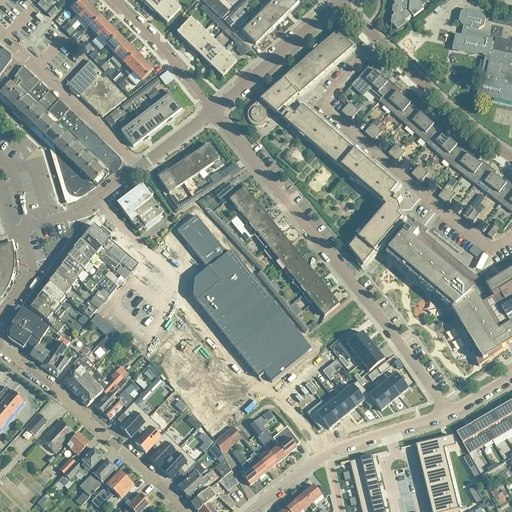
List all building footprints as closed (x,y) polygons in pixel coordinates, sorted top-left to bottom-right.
[(79,19),(91,7),(83,0),(79,0),(70,9),(79,19)] [(144,0),(144,1),(155,12),(167,0),(144,0)] [(170,0),(167,0),(155,12),(167,23),(181,9),(170,0)] [(201,0),(221,19),(229,11),(216,0),(201,0)] [(250,0),(243,0),(238,6),(242,9),(250,0)] [(287,13),(273,0),(272,0),(263,10),(276,24),(287,13)] [(298,2),(295,0),(273,0),(287,13),(298,2)] [(393,0),(391,24),(392,24),(397,29),(406,22),(405,20),(412,14),(414,16),(423,9),(422,7),(424,5),(419,0),(393,0)] [(57,10),(58,9),(53,4),(52,6),(48,3),(42,10),(50,18),(57,11),(57,10)] [(215,17),(203,5),(199,9),(211,21),(215,17)] [(242,9),(238,6),(227,17),(230,20),(242,9)] [(100,16),(91,7),(79,19),(88,28),(100,16)] [(251,16),(250,18),(266,34),(276,24),(263,10),(261,8),(252,16),(251,16)] [(455,34),(455,35),(452,50),(485,57),(482,70),(478,69),(477,73),(481,74),(477,95),(511,103),(511,41),(488,37),(489,34),(478,31),(478,29),(483,27),(485,18),(482,14),(465,10),(460,13),(459,21),(462,26),(463,26),(461,36),(455,34)] [(35,17),(40,22),(43,18),(38,13),(35,17)] [(108,25),(100,16),(88,28),(97,36),(108,25)] [(215,17),(211,21),(223,31),(226,28),(215,17)] [(266,34),(250,18),(238,28),(241,31),(255,45),(266,34)] [(188,44),(202,30),(191,19),(177,33),(188,44)] [(427,24),(423,19),(418,24),(422,28),(427,24)] [(67,24),(62,29),(61,29),(68,36),(74,31),(67,24)] [(117,34),(108,25),(97,36),(105,45),(117,34)] [(226,28),(223,31),(234,42),(237,39),(226,28)] [(202,30),(188,44),(200,55),(213,41),(202,30)] [(264,115),(262,113),(269,107),(277,114),(353,48),(354,47),(336,32),(251,107),(249,110),(247,114),(248,118),(249,122),(252,124),(255,126),(259,127),(263,126),(266,124),(264,121),(264,115)] [(14,38),(20,42),(24,37),(17,33),(14,38)] [(126,43),(117,34),(105,45),(114,54),(126,43)] [(237,39),(234,42),(237,45),(245,53),(249,50),(237,39)] [(84,41),(79,46),(79,47),(86,54),(91,48),(84,41)] [(225,52),(213,41),(200,55),(211,66),(225,52)] [(28,42),(23,47),(34,58),(39,53),(28,42)] [(134,52),(126,43),(114,54),(123,63),(134,52)] [(0,75),(11,61),(10,54),(6,51),(5,51),(0,47),(0,75)] [(95,50),(89,56),(96,63),(98,61),(94,57),(98,53),(95,50)] [(143,61),(134,52),(123,63),(128,69),(124,72),(128,76),(132,72),(143,61)] [(225,52),(211,66),(222,77),(236,63),(225,52)] [(97,64),(96,64),(100,68),(105,63),(102,59),(97,64)] [(89,61),(67,85),(80,97),(102,74),(89,61)] [(143,61),(132,72),(141,81),(152,70),(143,61)] [(105,63),(100,68),(103,72),(104,71),(109,66),(105,63)] [(371,64),(370,65),(351,86),(363,97),(367,92),(381,77),(376,73),(378,71),(371,64)] [(9,84),(0,93),(0,102),(10,112),(39,83),(22,66),(14,77),(16,79),(10,85),(9,84)] [(116,70),(109,77),(114,82),(119,77),(121,75),(116,70)] [(157,77),(164,85),(173,79),(166,70),(157,77)] [(102,74),(80,97),(87,103),(94,96),(104,98),(115,87),(102,74)] [(114,82),(118,86),(123,81),(119,77),(114,82)] [(385,81),(381,77),(367,92),(379,102),(394,85),(387,79),(385,81)] [(157,79),(144,88),(150,95),(153,99),(160,94),(154,87),(159,83),(157,79)] [(123,81),(118,86),(121,90),(126,84),(123,81)] [(39,83),(10,112),(20,121),(49,92),(39,83)] [(401,92),(394,85),(379,102),(391,112),(404,98),(399,94),(401,92)] [(94,96),(87,103),(98,114),(122,95),(115,87),(104,98),(94,96)] [(144,88),(133,97),(136,101),(137,102),(140,100),(139,99),(146,93),(148,96),(150,95),(144,88)] [(170,118),(180,110),(166,91),(159,96),(162,100),(157,104),(170,121),(172,120),(170,118)] [(58,101),(49,92),(20,121),(30,131),(48,112),(58,101)] [(122,95),(98,114),(101,117),(126,99),(122,95)] [(136,101),(133,97),(120,107),(123,111),(136,101)] [(408,102),(404,98),(391,112),(402,123),(417,106),(410,100),(408,102)] [(58,101),(48,112),(30,131),(40,140),(68,110),(58,101)] [(346,116),(354,107),(349,103),(341,112),(346,116)] [(374,108),(380,114),(385,109),(379,103),(374,108)] [(157,104),(145,113),(156,129),(167,121),(168,122),(170,121),(157,104)] [(399,206),(398,205),(402,200),(398,197),(395,200),(391,196),(398,188),(300,104),(297,105),(295,105),(293,106),(292,107),(290,108),(288,110),(287,111),(285,113),(281,118),(385,206),(349,248),(364,266),(385,241),(403,220),(400,218),(400,216),(400,214),(400,212),(400,210),(400,208),(399,206)] [(417,106),(402,123),(414,133),(427,118),(423,114),(425,112),(417,106)] [(354,107),(346,116),(350,120),(358,111),(354,107)] [(68,110),(40,140),(48,147),(49,151),(51,149),(78,119),(68,110)] [(116,110),(109,116),(104,119),(110,127),(115,124),(113,122),(121,116),(116,110)] [(156,129),(145,113),(133,122),(146,139),(148,138),(147,136),(156,129)] [(427,118),(414,133),(426,144),(441,127),(434,120),(432,122),(427,118)] [(83,125),(78,119),(51,149),(61,158),(88,129),(83,125)] [(146,139),(133,122),(121,132),(132,147),(143,139),(144,141),(146,139)] [(369,137),(377,128),(373,123),(364,133),(369,137)] [(441,127),(426,144),(437,154),(450,139),(446,135),(448,133),(441,127)] [(382,132),(377,128),(369,137),(373,141),(382,132)] [(117,157),(88,129),(61,158),(95,187),(96,187),(108,174),(109,175),(111,173),(112,174),(118,169),(119,166),(120,163),(119,160),(117,157)] [(450,139),(437,154),(449,165),(464,148),(457,141),(455,143),(450,139)] [(222,164),(219,160),(208,144),(195,153),(206,169),(212,165),(215,169),(222,164)] [(392,158),(400,148),(396,144),(388,153),(392,158)] [(400,148),(392,158),(397,162),(405,152),(400,148)] [(464,148),(449,165),(462,175),(475,159),(470,156),(472,153),(464,148)] [(51,149),(49,151),(65,205),(75,202),(87,193),(95,187),(61,158),(51,149)] [(206,169),(195,153),(183,161),(194,177),(206,169)] [(479,163),(475,159),(462,175),(475,185),(489,167),(481,161),(479,163)] [(183,161),(170,170),(181,186),(183,184),(187,190),(192,186),(189,181),(194,177),(183,161)] [(415,178),(424,169),(419,165),(411,174),(415,178)] [(496,172),(489,167),(475,185),(487,194),(499,178),(495,175),(496,172)] [(221,177),(214,182),(217,185),(230,177),(227,173),(225,169),(219,173),(221,177)] [(424,169),(415,178),(420,182),(428,173),(424,169)] [(181,186),(170,170),(158,178),(168,194),(181,186)] [(504,182),(499,178),(487,194),(500,204),(511,187),(511,184),(506,180),(504,182)] [(214,182),(202,190),(205,194),(217,185),(214,182)] [(227,183),(213,194),(219,200),(232,190),(227,183)] [(443,201),(450,191),(453,188),(448,184),(438,197),(443,201)] [(146,192),(141,185),(116,203),(138,232),(142,228),(145,231),(160,220),(157,217),(162,213),(150,197),(152,196),(148,190),(146,192)] [(511,187),(500,204),(511,213),(511,187)] [(238,212),(253,200),(244,188),(229,200),(238,212)] [(202,190),(190,198),(192,202),(205,194),(202,190)] [(450,191),(443,201),(447,205),(455,195),(450,191)] [(173,195),(166,199),(176,214),(180,211),(192,202),(190,198),(179,205),(173,195)] [(238,212),(240,214),(236,217),(244,227),(248,224),(263,212),(253,200),(238,212)] [(467,220),(475,210),(470,206),(462,216),(467,220)] [(206,213),(209,216),(210,216),(220,227),(224,224),(213,212),(210,209),(206,213)] [(480,214),(475,210),(467,220),(472,224),(480,214)] [(248,224),(244,227),(252,237),(256,233),(257,235),(272,223),(263,212),(248,224)] [(479,367),(506,347),(511,343),(511,327),(486,285),(425,233),(426,231),(415,222),(414,224),(407,220),(400,214),(400,216),(400,218),(403,220),(385,241),(393,248),(387,255),(453,311),(479,367)] [(196,216),(176,231),(192,250),(211,235),(196,216)] [(272,223),(257,235),(267,247),(282,235),(272,223)] [(224,224),(220,227),(230,238),(234,235),(224,224)] [(92,226),(85,234),(109,254),(118,263),(121,265),(130,273),(138,264),(117,246),(107,238),(110,235),(101,226),(98,230),(92,225),(92,226)] [(492,239),(498,231),(500,229),(495,225),(487,235),(492,239)] [(85,234),(79,242),(104,264),(114,272),(121,265),(118,263),(109,254),(85,234)] [(211,235),(192,250),(207,269),(226,254),(211,235)] [(234,235),(230,238),(240,249),(244,246),(234,235)] [(282,235),(267,247),(263,250),(272,262),(276,259),(291,246),(282,235)] [(104,264),(79,242),(72,249),(118,288),(124,281),(120,277),(118,279),(116,277),(116,278),(102,267),(104,264)] [(10,243),(7,244),(0,246),(0,297),(6,290),(7,287),(8,284),(10,281),(11,277),(9,274),(11,261),(13,258),(13,253),(12,250),(11,245),(10,243)] [(469,251),(477,257),(481,251),(473,245),(469,251)] [(254,257),(244,246),(240,249),(250,260),(254,257)] [(291,246),(276,259),(285,270),(301,258),(291,246)] [(118,288),(72,249),(66,258),(97,284),(102,289),(110,295),(117,288),(118,288)] [(193,296),(192,297),(216,327),(239,355),(285,318),(230,251),(226,254),(207,269),(194,280),(194,281),(193,296)] [(264,268),(254,257),(250,260),(260,271),(264,268)] [(97,284),(66,258),(60,266),(78,282),(90,292),(97,284)] [(301,258),(285,270),(295,282),(310,270),(301,258)] [(130,273),(121,265),(115,272),(120,277),(124,281),(124,280),(130,273)] [(78,282),(60,266),(54,275),(76,294),(81,287),(77,284),(78,282)] [(511,269),(486,285),(511,327),(511,269)] [(310,270),(295,282),(304,293),(319,281),(310,270)] [(270,283),(260,271),(257,274),(266,286),(270,283)] [(76,294),(54,275),(48,283),(66,299),(78,309),(86,316),(89,319),(93,313),(96,311),(76,294)] [(319,281),(304,293),(301,296),(310,308),(314,305),(329,293),(319,281)] [(48,283),(42,291),(60,307),(66,299),(48,283)] [(270,283),(266,286),(275,298),(279,295),(280,294),(278,292),(280,290),(274,283),(271,285),(270,283)] [(60,307),(42,291),(36,300),(65,325),(65,324),(58,319),(65,311),(60,307)] [(104,303),(107,299),(98,291),(95,295),(104,303)] [(339,305),(329,293),(314,305),(323,317),(339,305)] [(279,295),(275,298),(285,309),(289,306),(279,295)] [(422,305),(438,318),(443,310),(427,298),(422,305)] [(36,300),(29,308),(48,324),(51,326),(48,330),(56,335),(58,332),(65,325),(36,300)] [(289,306),(285,309),(294,321),(298,318),(289,306)] [(40,322),(21,309),(6,331),(6,333),(6,334),(6,336),(7,338),(8,339),(9,340),(22,349),(24,347),(30,337),(39,342),(48,329),(39,323),(40,322)] [(97,314),(91,321),(107,335),(113,329),(97,314)] [(82,326),(88,319),(83,315),(77,321),(82,326)] [(285,318),(239,355),(257,377),(263,373),(271,382),(287,369),(311,350),(285,318)] [(298,318),(294,321),(304,333),(308,330),(309,330),(310,332),(318,325),(314,320),(305,327),(298,318)] [(447,330),(453,339),(463,333),(456,324),(447,330)] [(79,335),(84,340),(92,331),(86,327),(79,335)] [(107,335),(97,346),(105,354),(123,337),(114,329),(113,329),(107,335)] [(352,356),(369,342),(362,333),(358,336),(354,331),(342,340),(346,345),(344,347),(352,356)] [(70,341),(74,347),(83,341),(79,336),(70,341)] [(37,346),(39,342),(30,337),(24,347),(33,352),(30,357),(41,365),(48,354),(37,346)] [(41,365),(39,367),(49,373),(63,353),(66,349),(65,348),(69,343),(60,337),(56,342),(48,354),(41,365)] [(342,340),(336,345),(348,359),(352,356),(344,347),(346,345),(342,340)] [(369,342),(352,356),(359,365),(376,351),(369,342)] [(384,360),(376,351),(359,365),(361,363),(368,372),(384,360)] [(63,353),(49,373),(56,378),(70,358),(63,353)] [(72,373),(63,383),(70,391),(76,385),(75,383),(85,373),(85,374),(91,368),(94,365),(86,358),(79,360),(77,359),(68,370),(72,373)] [(385,362),(376,369),(381,375),(390,368),(385,362)] [(154,381),(161,374),(151,366),(145,373),(154,381)] [(329,366),(325,369),(329,374),(331,376),(335,373),(329,366)] [(76,385),(70,391),(86,407),(103,392),(106,396),(115,387),(121,380),(127,373),(120,367),(110,377),(112,380),(106,386),(102,382),(100,382),(96,386),(95,384),(100,378),(91,368),(85,374),(85,373),(75,383),(76,385)] [(375,378),(371,373),(367,376),(371,382),(375,378)] [(386,382),(399,397),(408,390),(402,382),(405,380),(399,373),(396,375),(395,374),(386,382)] [(357,381),(342,393),(355,408),(364,401),(360,397),(366,392),(357,381)] [(386,382),(377,389),(390,404),(399,397),(386,382)] [(116,400),(102,415),(104,417),(108,420),(129,398),(128,397),(136,388),(131,383),(119,396),(116,400)] [(0,429),(24,403),(6,387),(0,393),(0,429)] [(115,387),(106,396),(95,408),(102,415),(116,400),(112,397),(118,390),(115,387)] [(369,396),(366,392),(360,397),(364,401),(370,408),(375,404),(381,412),(390,404),(377,389),(369,396)] [(331,396),(331,397),(346,416),(355,408),(342,393),(334,400),(331,396)] [(321,401),(320,402),(337,423),(346,416),(331,397),(322,403),(321,401)] [(511,401),(510,402),(503,406),(511,422),(511,401)] [(328,430),(337,423),(320,402),(306,413),(320,430),(325,426),(328,430)] [(119,428),(130,439),(130,438),(139,429),(149,418),(133,403),(123,414),(128,419),(119,428)] [(496,411),(491,413),(492,414),(504,434),(511,429),(511,422),(503,406),(496,411)] [(487,416),(480,420),(492,441),(504,434),(492,414),(491,413),(487,416)] [(33,436),(47,421),(39,414),(25,429),(33,436)] [(257,420),(262,427),(266,424),(260,417),(256,420),(257,420)] [(135,443),(134,443),(145,454),(146,453),(153,445),(164,433),(160,437),(156,432),(160,428),(149,418),(139,429),(143,433),(135,443)] [(254,422),(248,427),(257,439),(263,434),(266,432),(262,427),(257,420),(254,422)] [(480,420),(473,424),(468,427),(469,427),(481,448),(492,441),(480,420)] [(54,454),(73,434),(60,421),(40,441),(54,454)] [(232,427),(223,435),(232,447),(242,439),(236,433),(237,432),(232,427)] [(278,446),(286,457),(296,449),(295,447),(299,443),(286,427),(272,439),(278,446)] [(469,427),(468,427),(464,429),(457,433),(469,455),(481,448),(469,427)] [(238,434),(237,432),(236,433),(242,439),(244,442),(247,439),(242,432),(238,434)] [(158,449),(149,459),(160,469),(179,448),(164,433),(153,445),(158,449)] [(76,434),(66,446),(77,456),(87,445),(76,434)] [(232,447),(223,435),(214,441),(215,443),(218,447),(220,451),(222,455),(232,447)] [(443,439),(442,439),(445,450),(448,449),(456,447),(453,436),(443,439)] [(213,443),(208,439),(199,448),(204,453),(213,443)] [(445,450),(442,439),(421,444),(416,445),(416,446),(416,447),(420,446),(423,459),(419,459),(420,460),(446,454),(445,450)] [(218,447),(215,443),(208,451),(214,457),(220,451),(218,447)] [(278,446),(269,454),(277,464),(286,457),(278,446)] [(179,448),(160,469),(170,479),(180,469),(185,474),(186,473),(194,465),(196,463),(179,448)] [(70,468),(63,475),(69,480),(70,481),(79,472),(84,477),(90,470),(102,458),(92,449),(81,461),(81,462),(81,463),(83,465),(80,468),(75,463),(70,468)] [(253,461),(248,466),(250,469),(258,479),(268,472),(259,461),(254,454),(250,457),(253,461)] [(269,454),(259,461),(268,472),(277,464),(269,454)] [(449,468),(446,454),(420,460),(420,461),(423,460),(426,473),(423,473),(423,474),(449,468)] [(467,465),(472,462),(468,455),(463,458),(467,465)] [(349,462),(352,475),(375,469),(372,456),(349,462)] [(63,475),(75,463),(70,458),(58,471),(63,475)] [(78,488),(81,491),(73,499),(80,506),(83,503),(88,499),(89,498),(88,498),(115,470),(105,460),(78,488)] [(250,469),(248,466),(244,461),(240,463),(241,465),(246,472),(241,476),(249,487),(258,479),(250,469)] [(190,477),(178,488),(184,495),(202,479),(199,477),(203,473),(199,470),(201,467),(197,462),(196,463),(194,465),(186,473),(190,477)] [(476,469),(472,462),(467,465),(471,472),(476,469)] [(224,477),(230,472),(226,467),(220,472),(224,477)] [(426,488),(452,482),(449,468),(423,474),(423,475),(426,474),(430,487),(426,487),(426,488)] [(375,469),(352,475),(356,488),(378,482),(375,469)] [(480,476),(476,469),(471,472),(475,479),(480,476)] [(108,488),(103,490),(107,494),(123,478),(117,472),(104,485),(108,488)] [(230,472),(224,477),(218,482),(227,492),(237,484),(230,472)] [(202,479),(184,495),(188,500),(191,503),(198,498),(195,494),(206,484),(211,480),(207,475),(202,479)] [(98,495),(91,502),(95,506),(101,499),(104,501),(106,503),(114,494),(120,499),(132,486),(131,486),(132,483),(129,481),(127,481),(123,478),(107,494),(103,490),(102,491),(98,495)] [(356,488),(359,501),(381,495),(378,482),(356,488)] [(456,496),(452,482),(426,488),(426,489),(430,488),(433,501),(430,501),(430,502),(456,496)] [(322,486),(317,490),(314,486),(304,494),(316,508),(313,504),(322,496),(324,499),(329,495),(322,486)] [(472,497),(477,494),(473,487),(468,490),(472,497)] [(496,489),(491,492),(494,497),(499,506),(510,500),(505,491),(499,494),(496,489)] [(191,503),(191,504),(197,511),(208,503),(215,498),(209,490),(202,495),(202,494),(198,498),(191,503)] [(125,511),(123,511),(141,511),(149,505),(143,500),(145,498),(140,494),(128,508),(125,511)] [(316,508),(304,494),(295,501),(303,511),(309,507),(312,511),(316,508)] [(482,501),(477,494),(472,497),(476,504),(482,501)] [(359,501),(361,511),(369,511),(385,508),(381,495),(359,501)] [(226,496),(218,496),(216,497),(230,510),(235,505),(226,496)] [(459,510),(456,496),(430,502),(430,503),(433,502),(435,511),(452,511),(459,510)] [(295,501),(286,509),(288,511),(302,511),(303,511),(295,501)] [(208,503),(197,511),(215,511),(218,510),(215,507),(213,509),(208,503)] [(331,503),(320,511),(333,511),(334,511),(331,503)]
